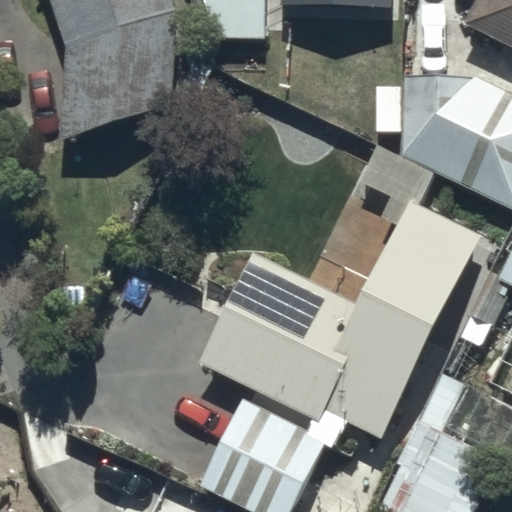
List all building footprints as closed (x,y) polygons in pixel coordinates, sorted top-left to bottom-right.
[(49,0),(63,42),(62,136),(173,104),(179,1),(178,0),(49,0)] [(191,0),(202,38),(265,38),(265,0),(191,0)] [(511,42),(511,0),(476,0),(467,21),(511,42)] [(393,146),(511,206),(511,45),(494,83),(438,55),(393,146)] [(196,483),(257,511),(291,511),(325,443),(333,447),(347,418),(383,435),(481,232),(418,202),(433,171),(374,142),(319,256),(340,266),(330,286),(253,248),(197,364),(242,385),(196,483)] [(511,246),(497,277),(511,284),(511,246)] [(511,335),(506,333),(484,379),(511,392),(511,335)] [(511,406),(464,383),(445,421),(511,454),(511,406)] [(399,461),(372,511),(460,511),(468,498),(472,500),(493,459),(428,425),(408,465),(399,461)]
